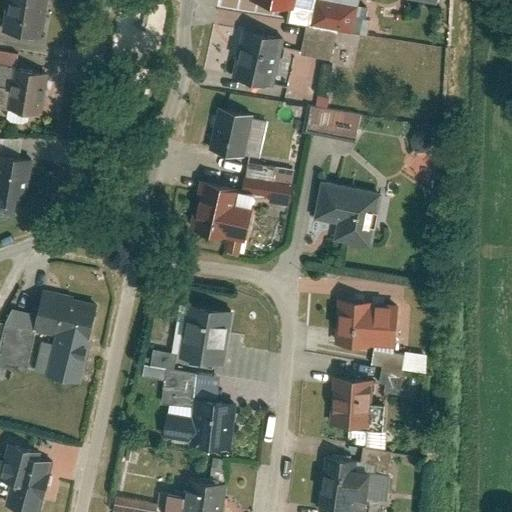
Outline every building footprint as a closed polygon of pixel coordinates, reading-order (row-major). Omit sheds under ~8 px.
[(45,0),(5,0),(2,29),(42,34),(45,0)] [(357,6),(329,0),(316,0),(312,22),(351,31),(357,6)] [(281,37),(242,28),(232,76),(271,85),(281,37)] [(44,69),(11,65),(6,107),(39,111),(44,69)] [(290,96),(308,98),(309,88),(291,86),(290,96)] [(366,111),(332,108),(333,97),(318,95),(314,129),(364,134),(366,111)] [(251,112),(219,106),(211,149),(243,155),(251,112)] [(0,212),(11,215),(14,194),(25,196),(31,158),(0,152),(0,212)] [(295,169),(249,161),(244,190),(290,198),(295,169)] [(199,179),(190,229),(229,236),(226,249),(239,251),(248,202),(231,199),(233,185),(199,179)] [(379,191),(319,179),(312,214),(340,219),(336,238),(369,244),(379,191)] [(97,305),(41,293),(38,306),(11,300),(6,322),(55,333),(46,372),(80,380),(97,305)] [(394,301),(338,297),(335,342),(392,346),(394,301)] [(233,307),(187,301),(179,357),(225,364),(233,307)] [(167,368),(163,400),(191,404),(195,371),(167,368)] [(372,379),(333,375),(329,421),(368,425),(372,379)] [(235,400),(195,396),(193,417),(190,438),(190,443),(230,448),(235,400)] [(164,436),(190,438),(193,417),(166,414),(164,436)] [(28,447),(5,442),(0,465),(0,477),(13,480),(7,504),(41,511),(52,460),(26,455),(28,447)] [(367,461),(324,456),(317,508),(345,511),(347,495),(363,497),(367,461)] [(222,511),(226,480),(185,475),(179,511),(222,511)] [(176,511),(179,494),(161,491),(158,511),(162,511),(176,511)] [(156,511),(158,499),(116,493),(113,511),(121,511),(156,511)]
